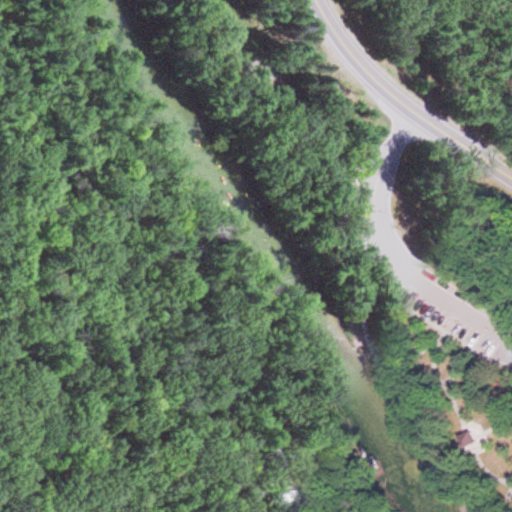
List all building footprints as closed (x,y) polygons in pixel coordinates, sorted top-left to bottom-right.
[(474,426),(479,439),(470,443),(465,445),(459,432),(464,429),(474,426)] [(298,464),(315,450),(298,430),(282,443),(298,464)] [(258,453),(266,470),(280,463),(272,446),(258,453)] [(305,479),(319,502),(343,487),(330,464),(305,479)] [(315,511),(305,497),(289,509),(291,511),(315,511)]
